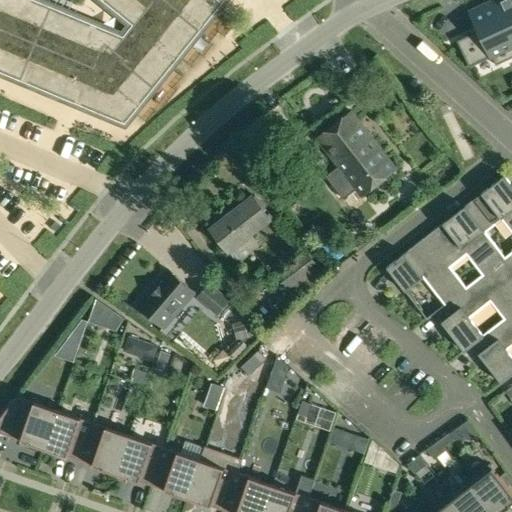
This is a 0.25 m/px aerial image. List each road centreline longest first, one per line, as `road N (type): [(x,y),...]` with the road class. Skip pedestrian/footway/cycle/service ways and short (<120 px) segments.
road 1 (residential): [(0,367),(148,181),(301,48),(370,7)]
road 2 (residential): [(343,283),(296,323),(418,435),(463,396)]
road 3 (residential): [(505,142),(343,283)]
road 4 (residential): [(370,7),(505,142)]
road 5 (residential): [(463,396),(343,283)]
